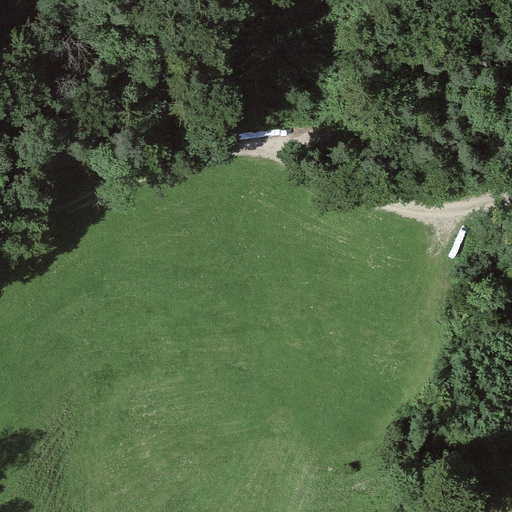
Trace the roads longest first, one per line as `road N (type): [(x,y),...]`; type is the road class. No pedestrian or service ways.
road 1 (track): [(511,207),(500,214),(381,201),(310,162),(219,151),(158,164),(89,197),(0,264)]
road 2 (track): [(268,151),(311,141),(400,161),(436,160),(496,135),(511,118)]
